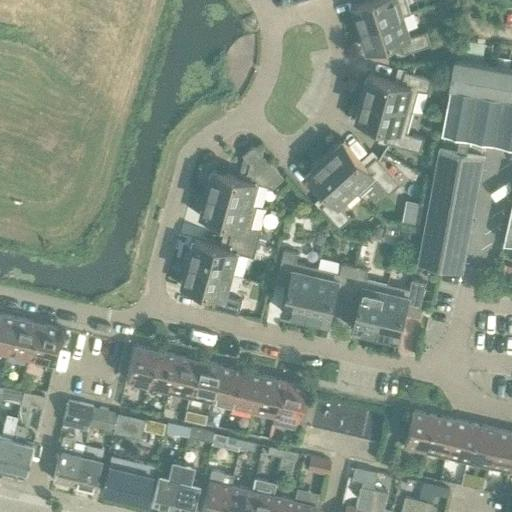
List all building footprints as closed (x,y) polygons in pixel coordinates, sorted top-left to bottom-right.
[(358,28),(404,14),(411,12),(406,0),(367,0),(353,5),(356,12),(353,13),(358,28)] [(404,14),(358,28),(363,43),(365,42),(368,50),(400,39),(404,52),(431,44),(427,30),(410,35),(404,14)] [(498,55),(496,65),(509,67),(511,57),(498,55)] [(511,67),(509,67),(496,65),(456,58),(450,85),(451,86),(442,130),(445,131),(443,145),(440,145),(438,153),(483,163),(485,152),(482,152),(485,138),(511,143),(511,67)] [(360,96),(413,110),(419,89),(428,91),(432,77),(405,69),(402,82),(369,73),(367,81),(364,81),(360,96)] [(407,131),(413,110),(360,96),(356,110),(358,111),(356,119),(389,128),(386,141),(421,151),(425,136),(407,131)] [(356,189),(355,189),(360,195),(377,179),(389,192),(401,182),(376,156),(366,165),(343,139),(337,145),(336,143),(324,153),(356,189)] [(254,204),(254,203),(260,183),(273,186),(284,176),(254,143),(243,153),(250,162),(248,171),(240,176),(213,169),(211,176),(208,176),(204,191),(254,204)] [(339,204),(355,189),(356,189),(324,153),(312,163),(314,165),(308,171),(331,196),(321,205),(340,226),(351,216),(339,204)] [(464,268),(483,163),(438,153),(418,260),(464,268)] [(258,204),(254,203),(254,204),(204,191),(200,206),(203,206),(201,214),(234,223),(231,235),(258,242),(261,232),(262,229),(252,227),(258,204)] [(407,199),(403,221),(419,224),(423,202),(407,199)] [(402,222),(399,236),(418,240),(420,226),(402,222)] [(261,232),(258,242),(265,244),(268,234),(261,232)] [(254,256),(258,242),(231,235),(227,247),(194,238),(192,246),(190,245),(186,260),(232,273),(238,251),(254,256)] [(306,319),(318,266),(296,261),(299,251),(284,248),(278,275),(291,278),(283,311),(291,313),(291,316),(306,319)] [(226,294),(232,273),(186,260),(182,275),(184,276),(182,284),(215,293),(212,306),(239,313),(243,299),(226,294)] [(349,292),(355,264),(342,261),(340,271),(318,266),(306,319),(321,323),(321,320),(329,322),(337,289),(349,292)] [(376,336),(388,282),(366,277),(369,267),(355,264),(349,292),(361,294),(353,328),(361,330),(361,332),(376,336)] [(511,265),(504,264),(501,277),(511,279),(511,265)] [(388,282),(376,336),(391,339),(391,337),(399,338),(407,305),(420,308),(427,281),(412,277),(410,287),(388,282)] [(0,347),(7,350),(15,314),(0,310),(0,347)] [(28,354),(36,319),(15,314),(7,350),(28,354)] [(36,319),(28,354),(50,360),(58,324),(36,319)] [(147,382),(156,347),(134,342),(125,377),(147,382)] [(168,387),(177,352),(156,347),(147,382),(168,387)] [(189,392),(198,357),(177,352),(168,387),(189,392)] [(210,397),(219,362),(198,357),(189,392),(210,397)] [(231,402),(240,367),(219,362),(210,397),(231,402)] [(252,407),(261,372),(240,367),(231,402),(252,407)] [(273,412),(282,377),(261,372),(252,407),(273,412)] [(282,377),(273,412),(295,417),(294,421),(302,422),(308,395),(301,393),(304,382),(282,377)] [(0,398),(19,403),(23,389),(2,385),(0,394),(0,398)] [(23,389),(19,403),(30,405),(41,407),(44,393),(23,389)] [(87,429),(88,424),(93,404),(68,398),(62,423),(87,429)] [(93,404),(88,424),(112,430),(117,411),(93,404)] [(164,406),(162,414),(172,416),(174,408),(164,406)] [(400,433),(399,441),(424,447),(432,412),(411,407),(404,434),(400,433)] [(117,411),(112,430),(140,437),(142,428),(144,417),(117,411)] [(432,412),(424,447),(445,452),(453,417),(432,412)] [(0,433),(0,464),(4,466),(14,423),(16,416),(6,413),(1,434),(0,433)] [(145,416),(143,428),(162,432),(165,420),(145,416)] [(453,417),(445,452),(466,457),(475,422),(453,417)] [(168,420),(165,430),(188,435),(190,425),(168,420)] [(475,422),(466,457),(487,461),(496,426),(475,422)] [(14,423),(4,466),(25,471),(33,439),(23,437),(26,425),(14,423)] [(188,435),(186,443),(191,444),(193,436),(211,440),(214,431),(190,425),(188,435)] [(511,430),(496,426),(487,461),(509,466),(511,451),(511,430)] [(239,445),(241,438),(227,434),(225,442),(239,445)] [(62,440),(53,478),(73,483),(81,453),(71,450),(74,438),(63,436),(62,440)] [(241,438),(239,445),(253,449),(255,441),(241,438)] [(81,453),(73,483),(94,488),(104,447),(84,442),(81,453)] [(281,455),(283,448),(269,444),(267,452),(281,455)] [(283,448),(281,455),(291,458),(295,458),(297,451),(283,448)] [(102,491),(123,496),(143,501),(152,464),(111,454),(102,491)] [(329,459),(315,455),(310,454),(306,468),(326,473),(329,459)] [(170,507),(182,460),(171,458),(167,474),(158,472),(151,503),(170,507)] [(182,460),(170,507),(189,511),(197,481),(188,479),(192,463),(182,460)] [(353,465),(350,477),(362,479),(360,485),(373,488),(377,470),(359,466),(353,465)] [(200,511),(223,511),(232,473),(210,468),(208,478),(200,511)] [(460,483),(475,486),(481,488),(484,476),(463,471),(460,483)] [(232,473),(223,511),(245,511),(251,488),(230,483),(233,473),(232,473)] [(251,488),(245,511),(267,511),(272,493),(275,482),(254,477),(251,488)] [(494,482),(492,490),(502,493),(504,484),(494,482)] [(345,504),(342,511),(367,511),(373,488),(360,485),(360,484),(355,506),(345,504)] [(373,488),(367,511),(381,511),(387,491),(373,488)] [(289,511),(293,498),(272,493),(267,511),(289,511)] [(414,511),(418,498),(404,495),(399,511),(414,511)] [(293,498),(289,511),(312,511),(315,503),(293,498)] [(418,498),(414,511),(428,511),(431,501),(418,498)]
